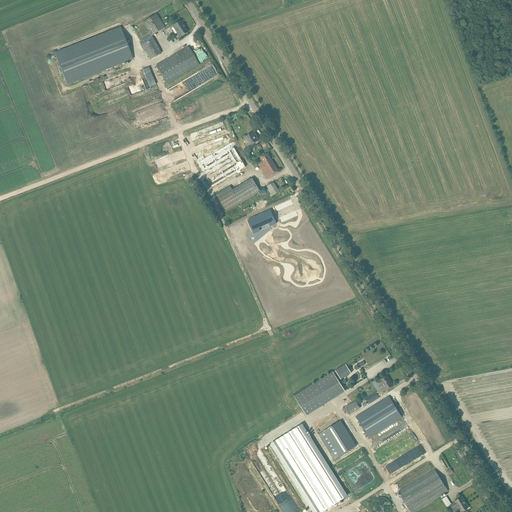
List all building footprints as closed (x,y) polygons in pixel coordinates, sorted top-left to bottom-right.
[(149,35),(164,28),(157,14),(142,21),(149,35)] [(181,20),(172,26),(179,37),(187,32),(184,27),(185,26),(181,20)] [(120,28),(55,54),(67,84),(132,59),(120,28)] [(140,42),(142,45),(149,60),(160,54),(151,36),(140,42)] [(166,84),(199,65),(188,46),(156,66),(166,84)] [(148,67),(142,70),(149,87),(155,85),(148,67)] [(252,133),(246,137),(251,146),(258,141),(252,133)] [(230,144),(195,161),(208,188),(243,170),(230,144)] [(267,179),(274,174),(279,172),(268,153),(261,158),(263,162),(259,165),(267,179)] [(252,179),(246,182),(253,196),(260,192),(252,179)] [(265,191),(268,189),(271,195),(270,195),(271,197),(279,192),(273,183),(266,187),(267,187),(264,189),(265,191)] [(230,186),(216,194),(226,211),(240,203),(232,190),(230,186)] [(254,217),(248,220),(254,234),(276,223),(271,212),(265,214),(265,215),(255,220),(254,217)] [(333,372),(337,379),(339,377),(341,379),(351,373),(345,364),(333,372)] [(333,372),(294,396),(306,415),(345,391),(337,379),(333,372)] [(383,392),(393,386),(387,376),(376,383),(379,387),(383,392)] [(376,392),(365,399),(369,404),(379,398),(376,392)] [(368,438),(398,420),(402,418),(389,396),(355,417),(368,438)] [(355,401),(345,408),(349,415),(360,408),(355,401)] [(340,420),(318,433),(333,459),(355,446),(340,420)] [(301,425),(272,444),(314,511),(321,511),(346,496),(301,425)] [(431,473),(399,493),(410,511),(413,511),(438,497),(443,493),(448,491),(435,470),(431,473)] [(389,501),(389,500),(388,500),(387,499),(386,498),(385,498),(384,498),(383,497),(382,497),(381,497),(380,497),(379,498),(378,498),(377,498),(377,499),(376,499),(375,500),(374,501),(373,501),(373,502),(373,503),(372,504),(372,505),(372,506),(372,507),(372,508),(372,509),(372,510),(372,511),(373,511),(372,511),(390,511),(391,511),(391,510),(391,509),(392,508),(392,507),(392,506),(391,505),(391,504),(391,503),(390,502),(390,501),(389,501)] [(450,505),(452,508),(457,505),(461,511),(469,508),(462,497),(454,502),(455,502),(450,505)]
